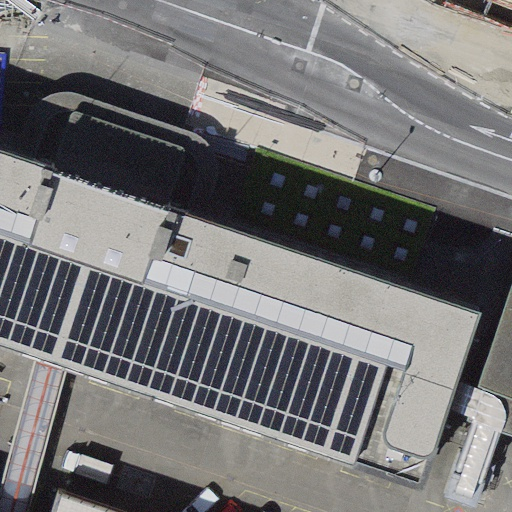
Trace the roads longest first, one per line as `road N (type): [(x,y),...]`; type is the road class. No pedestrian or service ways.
road 1 (tertiary): [(98,0),(511,160)]
road 2 (tertiary): [(511,58),(341,0)]
